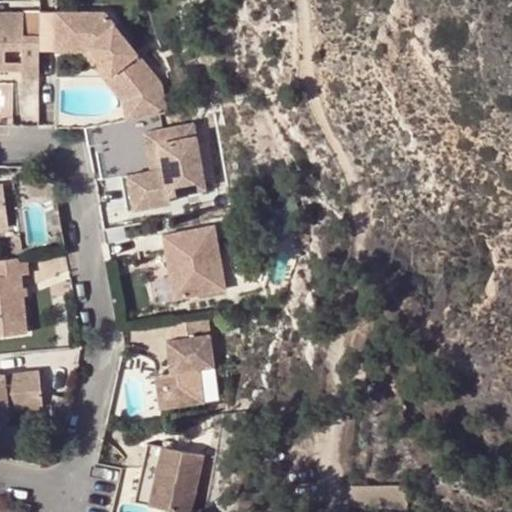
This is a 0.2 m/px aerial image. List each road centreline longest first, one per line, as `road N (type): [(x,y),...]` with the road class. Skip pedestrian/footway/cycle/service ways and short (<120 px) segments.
road 1 (track): [(344,511),(341,356),(370,278),(363,208),(314,102),(305,0)]
road 2 (residential): [(71,496),(103,310),(69,159),(56,150),(0,146)]
